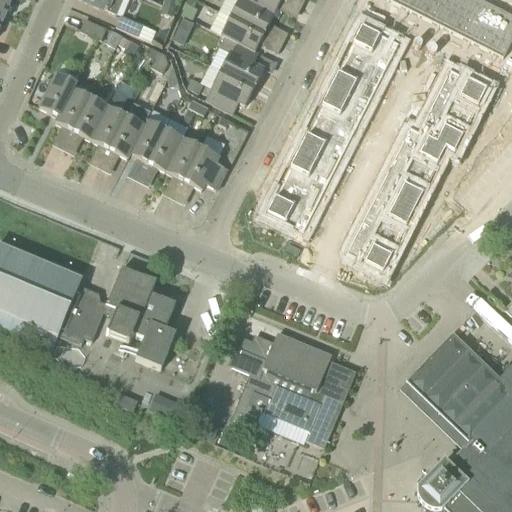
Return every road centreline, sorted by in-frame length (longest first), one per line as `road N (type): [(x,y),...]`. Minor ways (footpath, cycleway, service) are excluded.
road 1 (residential): [(511,192),(398,312),(382,317),(202,260)]
road 2 (residential): [(202,260),(336,0)]
road 3 (residential): [(202,260),(0,177)]
road 4 (unclassified): [(122,499),(114,463),(0,412)]
road 5 (residential): [(55,0),(0,131)]
